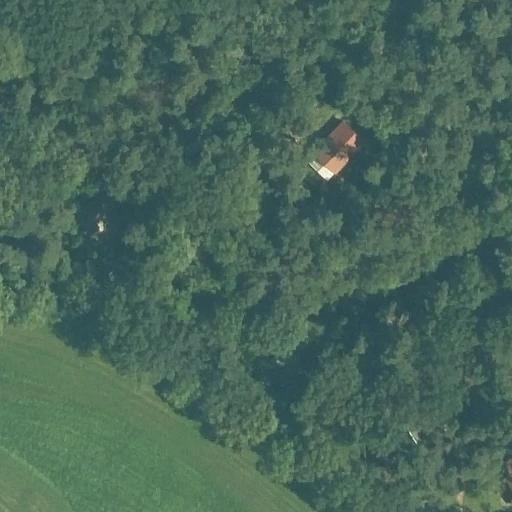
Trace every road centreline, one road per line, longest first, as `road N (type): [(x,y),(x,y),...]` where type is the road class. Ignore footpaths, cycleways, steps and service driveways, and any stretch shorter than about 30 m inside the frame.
road 1 (track): [(511,78),(481,104),(454,159),(408,205),(400,228),(302,318)]
road 2 (track): [(277,0),(159,64),(0,89)]
road 3 (track): [(185,50),(145,92),(114,146)]
